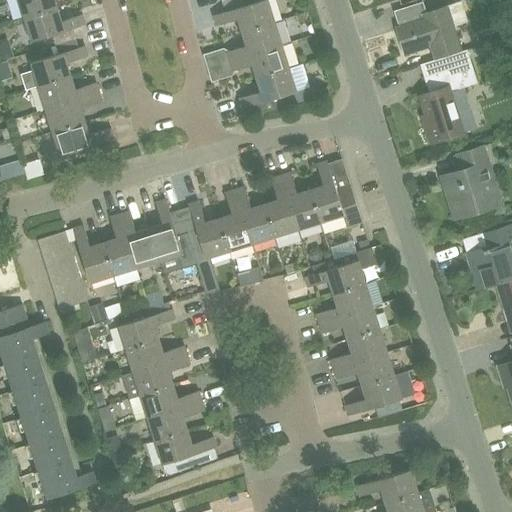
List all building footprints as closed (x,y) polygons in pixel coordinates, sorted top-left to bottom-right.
[(19,0),(25,18),(58,8),(55,0),(19,0)] [(242,32),(275,22),(268,0),(263,0),(214,15),(217,26),(238,19),(242,32)] [(398,25),(395,26),(404,56),(430,48),(434,60),(437,60),(463,51),(455,26),(468,22),(461,2),(449,6),(426,13),(420,15),(421,18),(398,25)] [(58,8),(25,18),(32,42),(86,25),(83,15),(62,21),(58,8)] [(242,32),(247,46),(226,52),(229,62),(282,45),(275,22),(242,32)] [(290,68),(282,45),(229,62),(232,72),(253,65),(257,79),(290,68)] [(31,63),(33,72),(22,75),(27,90),(38,87),(72,76),(68,63),(89,57),(86,46),(31,63)] [(428,93),(421,96),(421,97),(431,126),(427,127),(432,143),(464,133),(464,132),(476,128),(462,84),(477,79),(473,68),(472,64),(468,50),(463,51),(437,60),(441,71),(441,73),(434,75),(439,90),(429,93),(428,93)] [(257,79),(261,91),(240,98),(243,109),(247,107),(250,118),(300,102),(290,68),(257,79)] [(76,90),(72,76),(38,87),(45,110),(100,93),(97,83),(76,90)] [(100,93),(45,110),(52,133),(86,123),(82,109),(103,103),(100,93)] [(90,135),(86,123),(52,133),(60,156),(83,149),(86,159),(112,151),(108,141),(115,139),(111,129),(90,135)] [(464,170),(442,177),(456,219),(502,205),(483,146),(459,154),(464,170)] [(14,177),(20,175),(24,174),(24,173),(20,160),(9,163),(14,177)] [(334,181),(328,161),(317,164),(324,185),(311,190),(321,222),(344,215),(347,227),(363,222),(348,176),(334,181)] [(291,172),(281,175),(298,230),(321,222),(311,190),(298,194),(291,172)] [(298,230),(281,175),(271,179),(278,200),(265,204),(276,237),(298,230)] [(276,237),(265,204),(251,208),(245,187),(235,190),(253,244),(276,237)] [(253,244),(235,190),(225,193),(232,214),(219,218),(230,251),(253,244)] [(163,224),(150,228),(160,261),(184,253),(167,200),(156,203),(163,224)] [(206,259),(230,251),(219,218),(206,222),(199,201),(189,204),(197,228),(188,231),(193,248),(202,245),(206,259)] [(160,261),(150,228),(137,232),(130,211),(120,214),(137,268),(160,261)] [(137,268),(120,214),(110,217),(117,238),(104,242),(114,275),(137,268)] [(488,246),(466,253),(469,264),(473,263),(481,290),(500,284),(511,280),(511,248),(510,243),(510,242),(511,241),(511,224),(484,233),(488,246)] [(114,275),(104,242),(91,246),(84,226),(74,229),(91,283),(114,275)] [(66,231),(39,240),(42,250),(69,241),(66,231)] [(69,241),(42,250),(45,260),(73,251),(69,241)] [(334,260),(357,253),(353,241),(331,248),(334,260)] [(372,249),(313,267),(315,275),(305,278),(309,288),(329,281),(333,295),(367,284),(362,271),(378,266),(372,249)] [(73,251),(45,260),(48,270),(76,261),(73,251)] [(76,261),(48,270),(51,280),(79,272),(76,261)] [(259,267),(236,274),(240,286),(263,280),(259,267)] [(79,272),(51,280),(54,290),(82,282),(79,272)] [(511,280),(500,284),(508,310),(505,311),(508,322),(511,333),(511,280)] [(85,292),(82,282),(54,290),(58,300),(71,296),(85,292)] [(367,284),(333,295),(337,307),(317,314),(320,324),(374,307),(367,284)] [(71,296),(74,305),(88,301),(85,292),(71,296)] [(164,303),(161,294),(147,298),(150,308),(164,303)] [(61,310),(74,305),(71,296),(58,300),(61,310)] [(8,309),(0,311),(0,350),(1,352),(5,365),(9,378),(13,391),(17,405),(20,412),(22,418),(26,430),(30,443),(34,458),(39,472),(43,484),(47,499),(56,496),(81,488),(85,487),(97,483),(93,471),(81,475),(41,346),(40,343),(38,337),(49,334),(46,322),(38,324),(34,326),(30,327),(22,304),(8,309)] [(381,330),(374,307),(320,324),(323,333),(344,327),(348,340),(381,330)] [(127,349),(160,339),(156,325),(176,319),(173,309),(119,326),(127,349)] [(97,359),(87,328),(73,332),(82,363),(97,359)] [(381,330),(348,340),(352,353),(331,360),(334,370),(388,353),(381,330)] [(164,352),(160,339),(127,349),(134,372),(188,355),(184,345),(164,352)] [(511,346),(511,361),(501,365),(511,399),(511,346),(511,347),(511,346)] [(388,353),(334,370),(337,379),(358,373),(362,386),(395,376),(388,353)] [(191,365),(188,355),(134,372),(141,395),(174,385),(170,372),(191,365)] [(395,376),(362,386),(366,399),(345,406),(348,416),(403,399),(395,376)] [(174,385),(141,395),(148,418),(202,401),(199,391),(178,397),(174,385)] [(202,401),(148,418),(155,441),(189,431),(185,417),(205,411),(202,401)] [(108,406),(98,409),(104,431),(115,427),(108,406)] [(193,443),(189,431),(155,441),(163,465),(217,448),(213,437),(193,443)] [(119,440),(108,444),(111,453),(122,450),(119,440)] [(112,455),(117,469),(134,463),(129,450),(112,455)] [(116,472),(123,493),(136,489),(128,467),(116,472)] [(418,491),(411,470),(357,487),(360,497),(382,490),(386,503),(418,493),(430,489),(429,488),(418,491)] [(430,489),(418,493),(386,503),(389,511),(432,511),(437,511),(430,489)]
